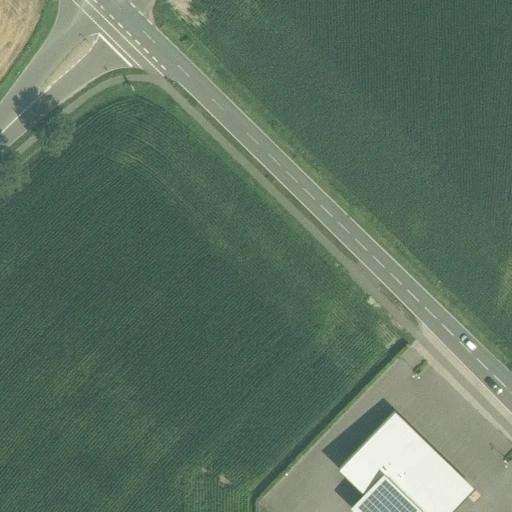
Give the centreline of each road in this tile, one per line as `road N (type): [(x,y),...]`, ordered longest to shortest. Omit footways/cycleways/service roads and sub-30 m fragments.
road 1 (tertiary): [(125,16),(511,392)]
road 2 (tertiary): [(125,16),(0,138)]
